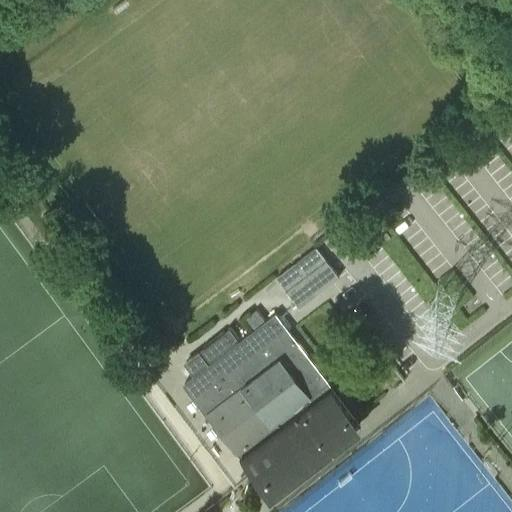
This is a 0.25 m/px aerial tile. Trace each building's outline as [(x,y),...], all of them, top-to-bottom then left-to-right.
[(373,223),(378,229),(384,224),(380,218),(373,223)] [(316,247),(297,262),(277,278),(300,307),(339,277),(316,247)] [(257,309),(246,318),(255,328),(266,320),(257,309)] [(185,383),(236,450),(327,380),(276,313),(239,341),(229,329),(199,352),(186,362),(196,374),(185,383)] [(360,406),(389,392),(382,376),(353,390),(360,406)] [(254,474),(268,493),(360,423),(327,380),(236,450),(254,474)]
